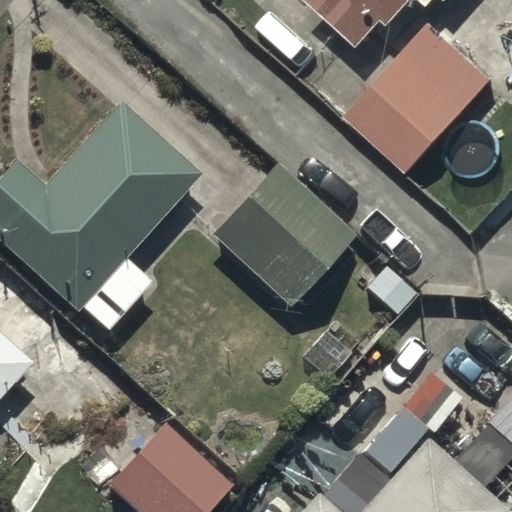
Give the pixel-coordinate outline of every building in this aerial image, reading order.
[(457,0),(317,0),(305,14),(359,61),(383,33),(387,37),(418,0),(434,0),(447,11),(457,0)] [(492,91),(429,35),(347,127),(410,183),(492,91)] [(12,177),(0,189),(0,258),(74,326),(78,321),(101,342),(147,292),(122,269),(199,185),(122,115),(41,204),(12,177)] [(277,178),(209,251),(285,323),(354,250),(277,178)] [(0,457),(33,421),(8,398),(28,376),(0,350),(0,457)] [(511,405),(486,434),(511,457),(511,405)] [(162,437),(105,497),(120,511),(216,511),(229,499),(162,437)] [(322,511),(319,509),(315,511),(490,511),(430,454),(374,511),(322,511)]
